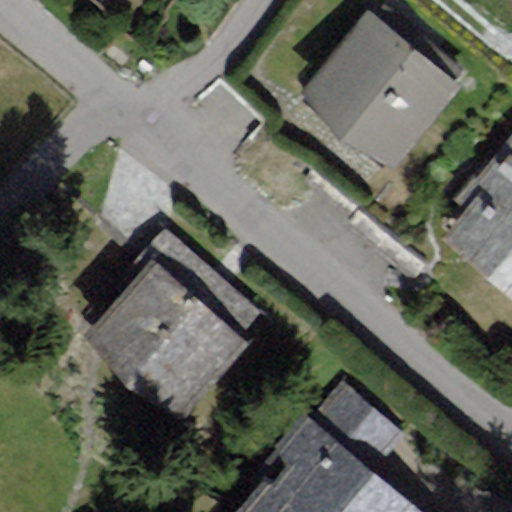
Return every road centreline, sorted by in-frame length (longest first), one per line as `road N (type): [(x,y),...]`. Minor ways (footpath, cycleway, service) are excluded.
road 1 (residential): [(511,436),(124,117)]
road 2 (residential): [(124,117),(202,76),(266,0)]
road 3 (residential): [(0,232),(83,145),(124,117)]
road 4 (residential): [(124,117),(0,7)]
